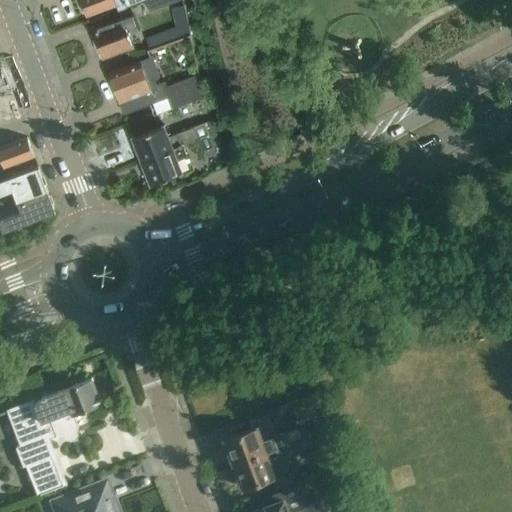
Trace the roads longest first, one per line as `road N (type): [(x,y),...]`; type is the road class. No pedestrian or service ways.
road 1 (secondary): [(511,67),(393,138),(145,246)]
road 2 (secondary): [(150,277),(511,106)]
road 3 (residential): [(94,223),(6,0)]
road 4 (residential): [(201,511),(128,312)]
